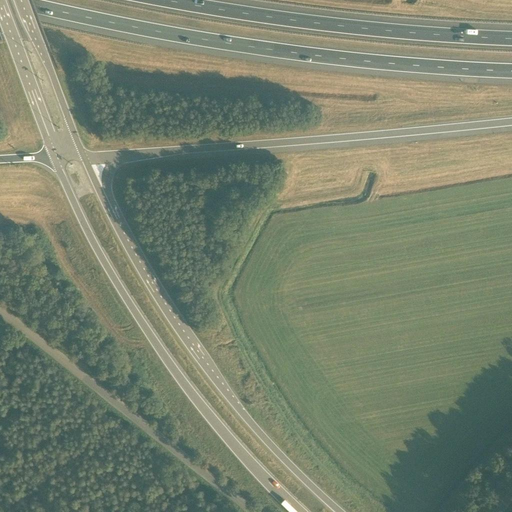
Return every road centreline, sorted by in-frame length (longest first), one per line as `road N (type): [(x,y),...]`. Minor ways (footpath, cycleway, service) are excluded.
road 1 (motorway): [(9,0),(270,51),(511,70)]
road 2 (primary): [(339,511),(281,458),(169,314),(83,156)]
road 3 (primary): [(53,156),(142,325),(208,418),(296,511)]
road 4 (motorway): [(83,156),(511,120)]
road 5 (motorway): [(511,39),(164,0)]
road 6 (tertiary): [(249,511),(0,310)]
road 7 (primary): [(83,156),(24,0)]
road 8 (primary): [(0,6),(53,156)]
